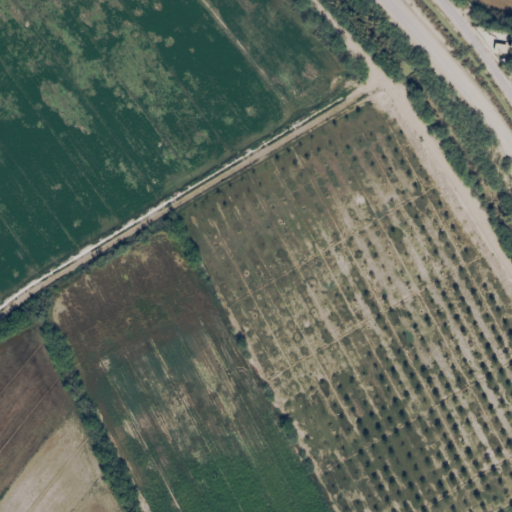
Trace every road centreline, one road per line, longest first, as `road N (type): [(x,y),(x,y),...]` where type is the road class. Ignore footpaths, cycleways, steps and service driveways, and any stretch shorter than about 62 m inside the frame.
road 1 (residential): [(511,269),(420,132),(310,0)]
road 2 (residential): [(511,151),(386,0)]
road 3 (residential): [(511,103),(433,0)]
